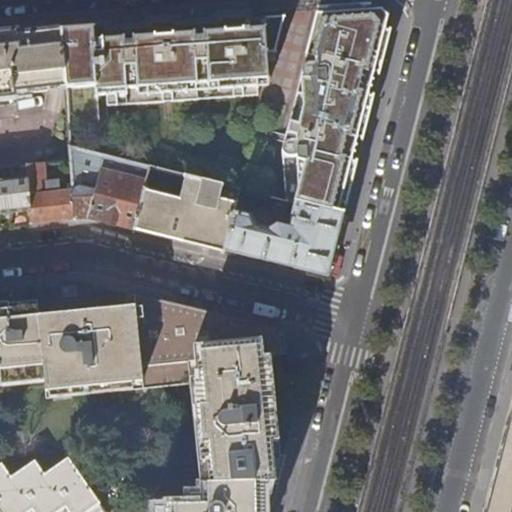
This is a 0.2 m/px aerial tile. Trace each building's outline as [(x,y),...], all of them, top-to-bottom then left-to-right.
[(371,5),(355,6),(325,8),(318,8),(312,36),(315,37),(314,43),(309,49),(288,133),(287,149),(281,196),(284,202),(290,204),(344,217),(366,129),(387,47),(390,37),(384,30),(387,22),(383,14),(371,12),(371,5)] [(272,78),(271,51),(280,51),(278,15),(244,17),(244,13),(148,19),(80,24),(61,25),(61,29),(66,89),(66,90),(66,94),(68,125),(105,124),(105,95),(115,95),(264,87),(263,79),(272,78)] [(16,95),(66,89),(61,29),(29,33),(18,34),(18,31),(0,32),(0,100),(16,99),(16,95)] [(272,86),(272,78),(263,79),(264,87),(272,86)] [(116,103),(265,95),(264,87),(115,95),(116,103)] [(135,231),(150,168),(69,147),(70,163),(72,190),(74,220),(76,219),(88,219),(101,222),(135,231)] [(42,165),(27,167),(30,211),(31,224),(50,222),(74,220),(72,190),(45,194),(42,165)] [(19,179),(0,180),(0,214),(8,213),(30,211),(27,167),(19,168),(19,179)] [(224,253),(240,191),(150,168),(135,231),(176,241),(224,253)] [(244,213),(249,193),(240,191),(224,253),(272,265),(328,279),(333,261),(344,217),(290,204),(289,206),(296,208),(292,227),(279,223),(273,228),(259,225),(253,214),(244,213)] [(0,379),(42,375),(46,392),(197,377),(204,475),(187,476),(187,485),(262,483),(276,483),(273,447),(263,357),(288,354),(287,350),(285,332),(256,325),(185,308),(135,295),(135,307),(105,310),(47,316),(38,317),(37,308),(0,311),(0,379)] [(511,511),(511,421),(489,511),(511,511)] [(0,511),(102,511),(103,511),(68,459),(44,476),(35,462),(10,480),(0,465),(0,464),(0,511)] [(262,483),(187,485),(188,506),(166,506),(165,511),(262,511),(262,483)]
